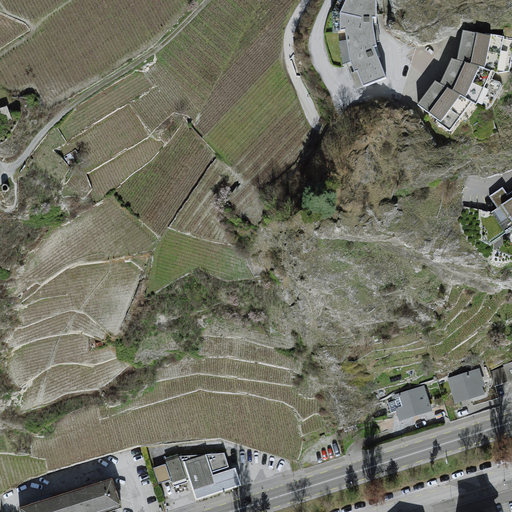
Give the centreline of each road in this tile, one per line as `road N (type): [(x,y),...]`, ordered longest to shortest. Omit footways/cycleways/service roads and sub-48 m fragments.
road 1 (residential): [(304,0),(285,46),(316,131),(384,166),(480,187),(511,178)]
road 2 (primary): [(511,422),(228,511)]
road 3 (track): [(206,0),(39,135),(7,176),(0,168)]
road 4 (residential): [(329,0),(318,36),(321,61),(350,100),(411,81)]
road 5 (residential): [(379,511),(511,470)]
